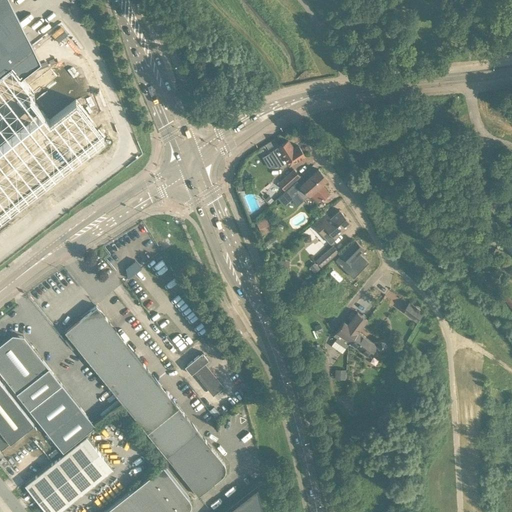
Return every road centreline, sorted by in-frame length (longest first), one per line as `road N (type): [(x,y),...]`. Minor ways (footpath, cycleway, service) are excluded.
road 1 (unclassified): [(0,294),(183,169)]
road 2 (tertiary): [(284,108),(347,90),(470,77)]
road 3 (secondary): [(316,511),(264,332)]
road 4 (residential): [(388,262),(284,108)]
road 5 (secondary): [(264,332),(197,160)]
road 6 (secondary): [(183,169),(224,268),(264,332)]
road 7 (secondary): [(114,0),(183,169)]
road 8 (secondary): [(197,160),(130,0)]
road 9 (unclassified): [(481,269),(496,213),(482,143)]
